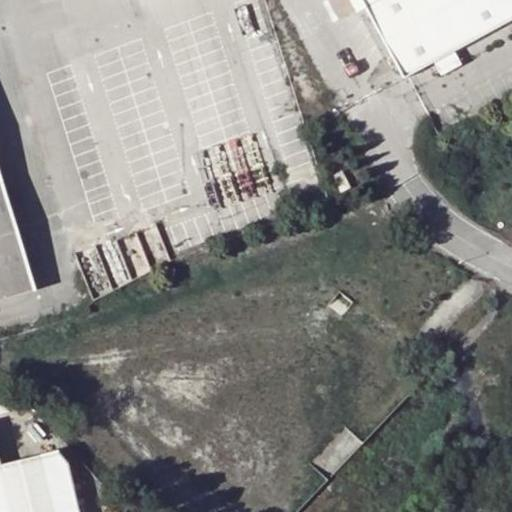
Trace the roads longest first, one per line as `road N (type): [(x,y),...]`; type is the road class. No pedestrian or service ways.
road 1 (unclassified): [(356,101),(431,214),(511,264)]
road 2 (unknown): [(384,148),(420,86),(511,39)]
